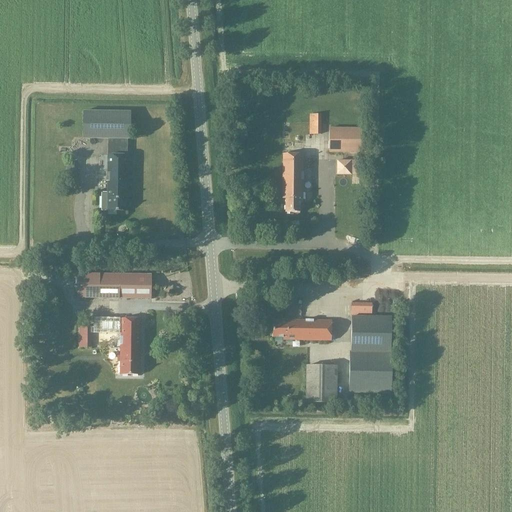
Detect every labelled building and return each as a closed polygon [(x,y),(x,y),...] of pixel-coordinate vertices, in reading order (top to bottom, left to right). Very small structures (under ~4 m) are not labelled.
[(108,139),(107,192),(101,192),(101,210),(126,211),(127,155),(127,139),(130,139),(130,112),(83,111),(83,112),(44,112),(43,152),(72,153),(72,138),(108,139)] [(321,135),(321,114),(309,114),(309,135),(321,135)] [(361,153),(361,128),(329,128),(328,153),(361,153)] [(302,154),(283,154),(282,198),(285,198),(285,212),(294,212),(294,213),(299,213),(299,202),(302,202),(302,154)] [(360,161),(336,161),(336,175),(360,176),(360,161)] [(77,183),(77,163),(66,163),(65,183),(77,183)] [(77,298),(151,299),(151,275),(77,274),(77,298)] [(56,298),(56,289),(46,289),(46,297),(56,298)] [(371,315),(371,304),(351,303),(351,314),(371,315)] [(389,384),(389,376),(389,316),(351,316),(350,393),(389,393),(389,384)] [(140,319),(120,318),(119,374),(139,375),(140,319)] [(331,340),(331,320),(273,320),(273,332),(272,332),(272,337),(283,337),(283,340),(331,340)] [(116,334),(116,324),(94,324),(94,334),(116,334)] [(90,347),(90,327),(78,327),(78,347),(90,347)] [(336,402),(336,392),(337,366),(306,366),(306,402),(336,402)] [(46,415),(63,415),(63,407),(46,407),(46,415)]
